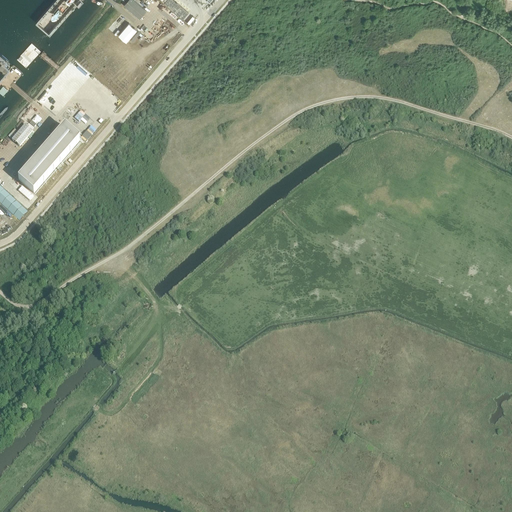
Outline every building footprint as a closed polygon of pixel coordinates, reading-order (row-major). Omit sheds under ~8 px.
[(54,0),(36,22),(50,34),(79,0),(54,0)] [(128,0),(124,5),(139,18),(146,10),(133,0),(128,0)] [(172,10),(182,18),(183,19),(189,13),(181,6),(177,2),(176,3),(172,0),(166,0),(164,3),(172,10)] [(119,35),(126,42),(137,29),(129,23),(119,35)] [(140,37),(143,34),(139,31),(131,39),(133,41),(138,36),(140,37)] [(0,80),(13,65),(0,53),(0,80)] [(12,140),(20,147),(33,132),(27,127),(25,125),(19,132),(12,140)] [(65,127),(19,180),(34,194),(80,141),(65,127)] [(16,181),(12,185),(30,201),(34,197),(16,181)] [(27,211),(0,187),(0,204),(19,221),(27,211)]
